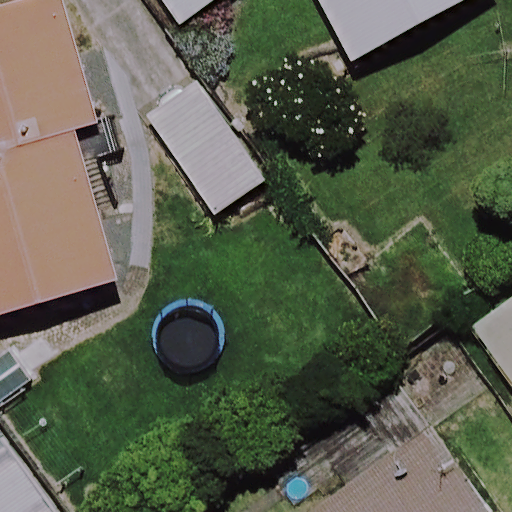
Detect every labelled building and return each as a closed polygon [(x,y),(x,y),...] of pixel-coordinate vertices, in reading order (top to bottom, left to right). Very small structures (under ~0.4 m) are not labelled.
[(75,169),(67,143),(92,136),(83,105),(49,0),(30,0),(0,9),(0,318),(111,284),(75,169)] [(473,0),(153,0),(169,27),(215,0),(320,0),(358,66),(473,0)] [(265,186),(202,86),(149,119),(213,220),(265,186)] [(480,511),(420,432),(313,511),(480,511)] [(56,511),(23,463),(0,478),(0,511),(56,511)]
